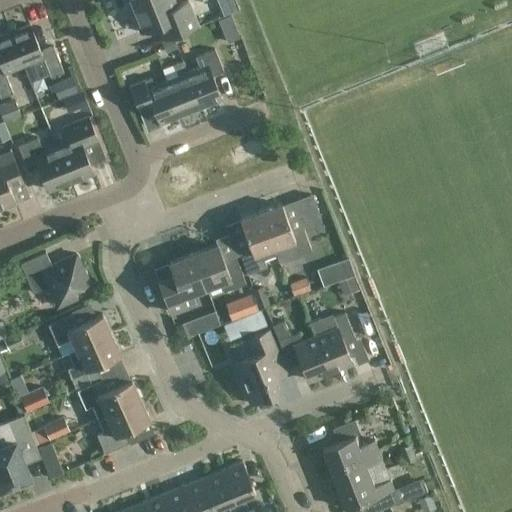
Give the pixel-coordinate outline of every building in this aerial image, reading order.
[(121,0),(90,0),(99,19),(125,9),(121,0)] [(127,0),(132,11),(158,0),(127,0)] [(176,6),(173,0),(158,0),(132,11),(141,33),(164,24),(169,38),(172,37),(198,27),(188,1),(176,6)] [(101,21),(109,41),(133,31),(125,11),(101,21)] [(219,20),(226,42),(239,38),(232,15),(219,20)] [(30,24),(10,32),(24,66),(30,81),(49,74),(51,78),(63,73),(53,46),(40,51),(30,24)] [(0,36),(0,62),(2,67),(0,67),(0,98),(13,93),(5,74),(24,66),(10,32),(0,36)] [(172,37),(169,38),(162,41),(166,52),(176,48),(172,37)] [(182,61),(182,62),(200,108),(221,99),(212,75),(223,71),(214,49),(195,56),(199,68),(187,72),(182,61)] [(178,76),(166,81),(180,116),(200,108),(182,62),(173,65),(178,76)] [(59,99),(78,91),(72,76),(53,84),(59,99)] [(160,124),(180,116),(166,81),(154,86),(151,77),(130,86),(140,113),(153,107),(160,124)] [(67,114),(88,106),(82,92),(61,100),(67,114)] [(14,101),(0,106),(0,114),(3,121),(20,115),(14,101)] [(70,142),(56,147),(70,181),(92,172),(82,146),(97,140),(88,117),(64,127),(70,142)] [(0,121),(0,140),(9,137),(2,120),(0,121)] [(39,167),(48,190),(70,181),(56,147),(43,153),(37,137),(18,145),(28,171),(39,167)] [(0,209),(16,203),(9,185),(22,179),(11,151),(0,155),(0,209)] [(279,263),(292,258),(311,251),(302,226),(291,230),(282,204),(259,212),(275,255),(276,255),(279,263)] [(266,267),(264,260),(275,255),(259,212),(240,219),(249,245),(238,249),(247,274),(266,267)] [(217,244),(192,254),(204,287),(220,282),(223,292),(246,284),(235,256),(224,261),(217,244)] [(51,265),(45,251),(20,263),(33,293),(49,286),(57,306),(76,298),(73,290),(88,283),(76,254),(51,265)] [(204,287),(192,254),(169,263),(173,273),(157,279),(170,312),(174,311),(196,302),(192,292),(204,287)] [(305,276),(288,283),(293,295),(310,289),(305,276)] [(334,280),(336,293),(351,290),(349,277),(334,280)] [(344,312),(333,317),(332,313),(308,322),(314,336),(315,336),(330,371),(352,362),(344,344),(356,340),(344,312)] [(71,339),(76,349),(111,334),(102,313),(77,325),(72,314),(47,325),(57,345),(71,339)] [(278,339),(289,367),(300,362),(308,380),(330,371),(315,336),(314,336),(301,342),(298,333),(290,335),(290,334),(289,335),(283,320),(273,324),(278,339)] [(233,363),(250,404),(280,392),(270,369),(283,364),(269,330),(247,339),(254,355),(233,363)] [(4,339),(8,349),(22,343),(17,333),(4,339)] [(120,354),(111,334),(76,349),(68,352),(74,365),(67,369),(75,387),(100,376),(95,365),(120,354)] [(85,409),(92,406),(97,417),(140,398),(131,379),(106,391),(101,380),(77,390),(85,409)] [(26,412),(48,402),(41,385),(19,395),(20,396),(16,398),(23,412),(25,410),(26,412)] [(149,420),(140,398),(97,417),(103,431),(96,434),(104,453),(129,442),(124,431),(149,420)] [(383,402),(367,407),(371,419),(387,414),(383,402)] [(0,446),(0,494),(14,489),(13,485),(30,478),(22,458),(38,451),(23,414),(0,423),(0,443),(1,446),(0,446)] [(38,443),(69,431),(63,416),(42,424),(43,426),(33,430),(38,443)] [(324,448),(332,467),(379,449),(375,440),(361,445),(357,435),(361,434),(356,420),(333,428),(339,442),(324,448)] [(410,444),(401,448),(406,460),(415,457),(410,444)] [(332,467),(340,487),(386,469),(379,449),(332,467)] [(43,463),(49,478),(62,472),(56,457),(43,463)] [(222,470),(239,511),(243,511),(249,510),(248,509),(243,497),(255,492),(243,461),(222,470)] [(340,487),(348,508),(363,502),(366,511),(378,511),(397,504),(391,490),(394,489),(386,469),(340,487)] [(239,511),(222,470),(203,478),(215,509),(227,504),(230,511),(239,511)] [(203,478),(183,486),(193,511),(207,511),(215,509),(203,478)] [(411,499),(419,496),(427,492),(422,479),(406,485),(411,499)] [(193,511),(183,486),(164,494),(171,511),(193,511)] [(171,511),(164,494),(144,502),(148,511),(171,511)] [(148,511),(144,502),(124,510),(125,511),(148,511)]
